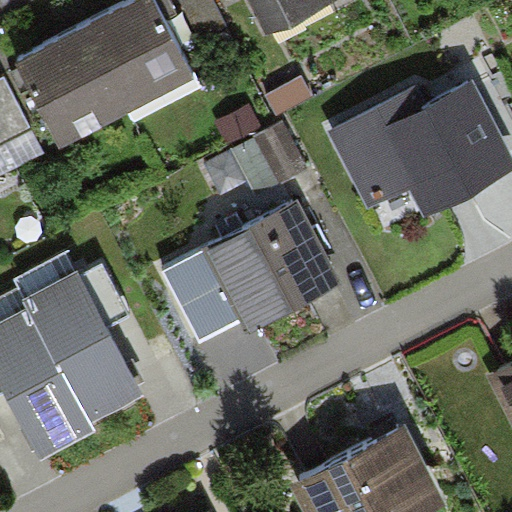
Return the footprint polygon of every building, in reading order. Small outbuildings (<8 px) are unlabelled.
[(100,0),(82,10),(126,95),(196,60),(164,0),(100,0)] [(227,17),(217,0),(185,0),(202,31),(227,17)] [(256,0),(267,21),(307,0),(256,0)] [(126,95),(82,10),(16,43),(60,129),(126,95)] [(419,72),(328,119),(368,196),(410,175),(422,199),(511,153),(511,140),(473,64),(427,88),(419,72)] [(303,67),(266,87),(278,109),(315,89),(303,67)] [(4,68),(0,69),(0,137),(32,121),(4,68)] [(261,119),(250,97),(217,115),(229,137),(261,119)] [(255,126),(281,176),(309,161),(282,112),(255,126)] [(342,269),(298,183),(202,232),(205,237),(241,310),(246,318),(342,269)] [(241,310),(205,237),(164,257),(201,330),(241,310)] [(24,282),(27,288),(60,351),(64,348),(92,401),(143,375),(80,253),(24,282)] [(60,351),(27,288),(11,297),(12,299),(0,305),(0,363),(40,440),(97,411),(92,401),(64,348),(60,351)] [(511,348),(487,361),(511,408),(511,348)] [(289,464),(313,511),(395,511),(446,487),(405,406),(289,464)] [(214,511),(208,499),(181,511),(214,511)]
